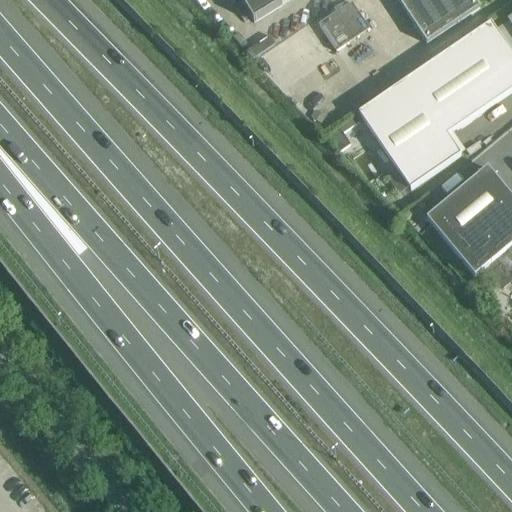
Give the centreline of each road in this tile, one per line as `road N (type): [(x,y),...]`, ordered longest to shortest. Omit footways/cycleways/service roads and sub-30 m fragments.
road 1 (motorway): [(511,487),(48,0)]
road 2 (motorway): [(428,511),(0,28)]
road 3 (motorway): [(0,135),(351,511)]
road 4 (motorway): [(0,166),(109,317),(271,511)]
road 5 (unclassified): [(130,511),(0,356)]
road 6 (unknown): [(334,0),(272,37),(232,24),(215,0)]
